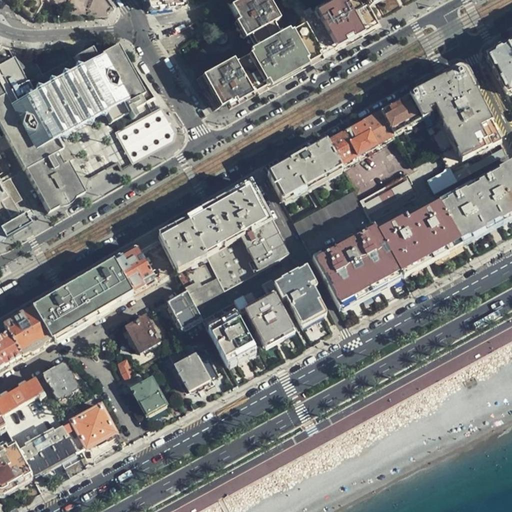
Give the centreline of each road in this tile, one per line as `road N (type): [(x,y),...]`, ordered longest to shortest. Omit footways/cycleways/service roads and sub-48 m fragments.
road 1 (primary): [(121,511),(511,299)]
road 2 (primary): [(355,352),(58,511)]
road 3 (secondary): [(0,311),(253,164)]
road 4 (secondary): [(442,10),(207,145)]
road 5 (secondary): [(253,164),(464,47)]
road 6 (secondary): [(207,145),(0,262)]
road 7 (residential): [(355,352),(253,164)]
road 8 (primary): [(511,264),(355,352)]
road 9 (residential): [(0,28),(31,36),(139,30)]
road 10 (tertiary): [(207,145),(139,30)]
